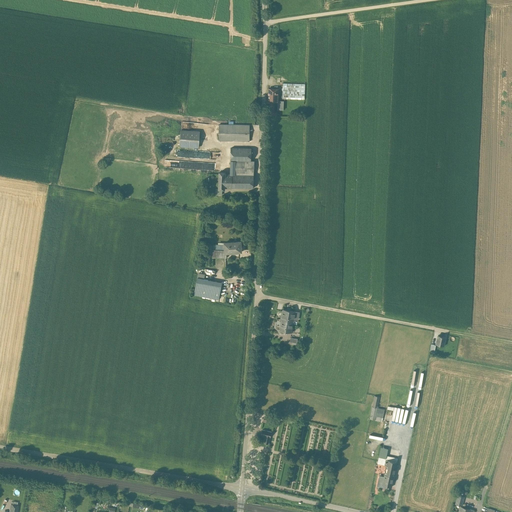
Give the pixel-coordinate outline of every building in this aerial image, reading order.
[(305,84),(283,83),(283,97),(305,98),(305,84)] [(279,87),(268,87),(267,101),(271,101),(270,114),(278,114),(278,110),(284,110),(284,100),(279,100),(279,87)] [(251,123),(219,123),(219,140),(251,140),(251,123)] [(200,130),(180,129),(180,146),(199,147),(200,130)] [(251,147),(231,147),(230,173),(226,173),(226,171),(219,171),(218,189),(225,189),(225,187),(254,188),(254,159),(251,159),(251,147)] [(242,241),(224,242),(224,245),(207,245),(207,266),(215,267),(215,257),(227,257),(227,255),(243,253),(242,241)] [(197,276),(193,294),(220,299),(223,282),(197,276)] [(300,310),(283,308),(280,330),(294,332),(296,318),(299,318),(300,310)] [(446,336),(438,334),(436,344),(432,343),(431,350),(435,351),(436,346),(444,347),(446,336)] [(378,408),(375,420),(382,422),(385,409),(378,408)] [(272,432),(263,430),(261,435),(265,436),(264,443),(269,444),(270,437),(271,437),(272,432)] [(387,460),(379,458),(378,463),(387,465),(396,467),(398,462),(387,460)] [(396,467),(387,465),(385,475),(394,477),(396,467)] [(394,477),(385,475),(384,477),(380,476),(377,486),(389,489),(389,487),(392,487),(394,477)] [(465,496),(458,494),(456,503),(461,505),(458,511),(473,511),(475,508),(463,505),(465,496)]
